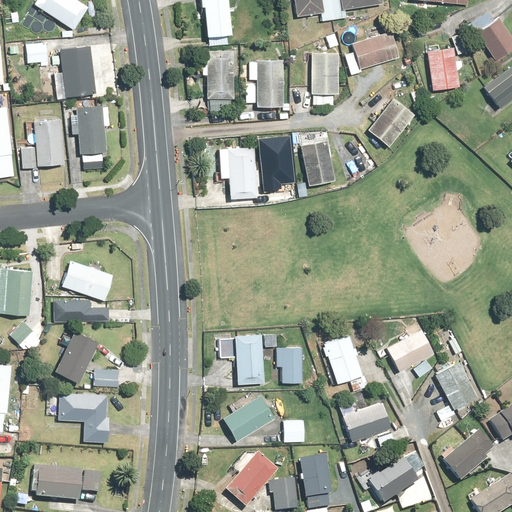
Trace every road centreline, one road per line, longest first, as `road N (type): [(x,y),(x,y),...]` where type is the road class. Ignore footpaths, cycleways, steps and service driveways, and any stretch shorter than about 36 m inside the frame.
road 1 (tertiary): [(160,198),(166,413),(155,511)]
road 2 (tertiary): [(139,0),(160,198)]
road 3 (residential): [(0,216),(160,198)]
